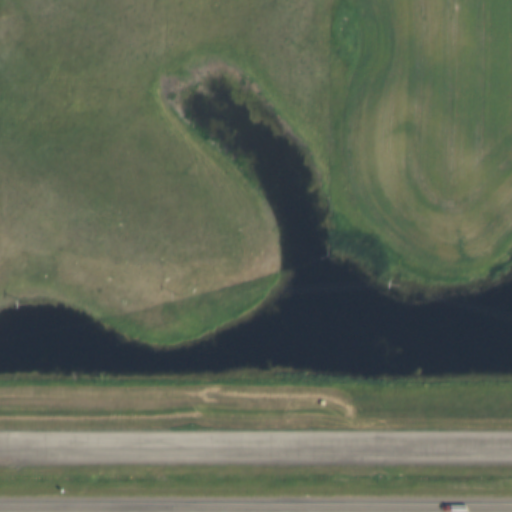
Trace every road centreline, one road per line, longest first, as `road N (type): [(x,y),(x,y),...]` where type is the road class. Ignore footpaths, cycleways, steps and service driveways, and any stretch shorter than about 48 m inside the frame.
road 1 (trunk): [(511,448),(0,448)]
road 2 (trunk): [(289,511),(511,509)]
